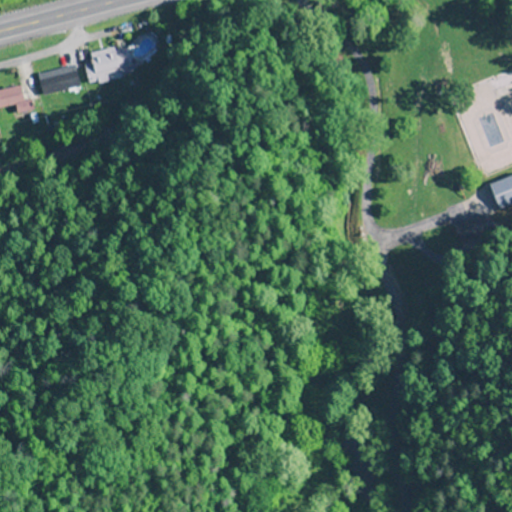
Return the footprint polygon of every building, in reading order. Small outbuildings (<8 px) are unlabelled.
[(130,74),(123,46),(82,56),(89,84),(130,74)] [(80,87),(74,68),(37,79),(42,98),(80,87)] [(0,89),(0,108),(23,104),(20,86),(0,89)] [(498,210),(511,204),(511,175),(488,185),(498,210)] [(495,231),(491,215),(454,224),(459,241),(495,231)]
